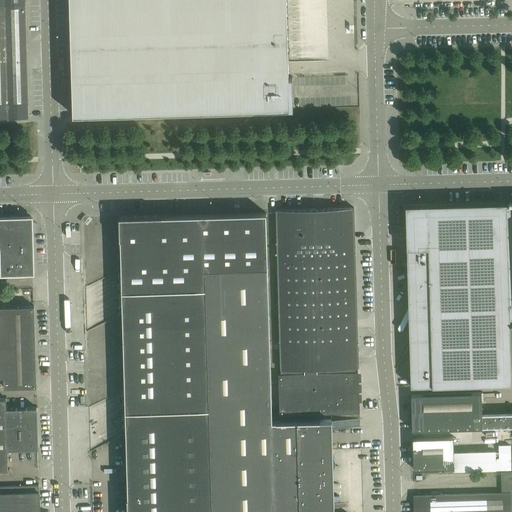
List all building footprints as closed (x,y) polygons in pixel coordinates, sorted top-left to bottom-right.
[(0,0),(0,117),(29,116),(27,49),(26,3),(25,0),(0,0)] [(69,0),(73,116),(290,109),(289,77),(288,63),(286,0),(69,0)] [(511,203),(406,206),(411,386),(511,382),(511,371),(511,323),(511,203)] [(354,208),(288,210),(276,210),(281,374),(359,372),(354,208)] [(127,489),(127,511),(212,511),(205,268),(268,267),(266,213),(170,216),(170,215),(119,216),(120,247),(121,247),(121,272),(118,274),(122,281),(118,282),(122,289),(122,293),(119,295),(122,302),(119,304),(123,311),(125,392),(122,393),(125,401),(122,402),(126,410),(126,414),(122,415),(126,422),(123,424),(126,431),(128,489),(127,489)] [(6,218),(0,218),(0,246),(0,247),(1,275),(34,274),(34,273),(35,273),(33,215),(6,216),(6,218)] [(268,267),(205,268),(212,511),(334,511),(332,420),(272,421),(268,267)] [(4,388),(37,387),(34,306),(2,307),(4,388)] [(359,372),(281,374),(281,375),(279,375),(280,415),(360,412),(359,372)] [(511,412),(482,413),(482,400),(485,400),(485,393),(482,393),(411,395),(412,430),(511,427),(511,412)] [(6,398),(0,398),(0,469),(8,470),(8,449),(39,448),(37,407),(7,408),(6,398)] [(453,437),(413,438),(414,469),(466,467),(466,458),(454,458),(453,437)] [(481,470),(511,469),(510,445),(500,445),(501,461),(481,462),(481,470)] [(414,496),(414,511),(511,511),(511,471),(501,471),(502,493),(422,496),(422,494),(417,494),(417,496),(414,496)] [(39,485),(0,486),(0,511),(40,511),(40,492),(39,492),(39,485)]
